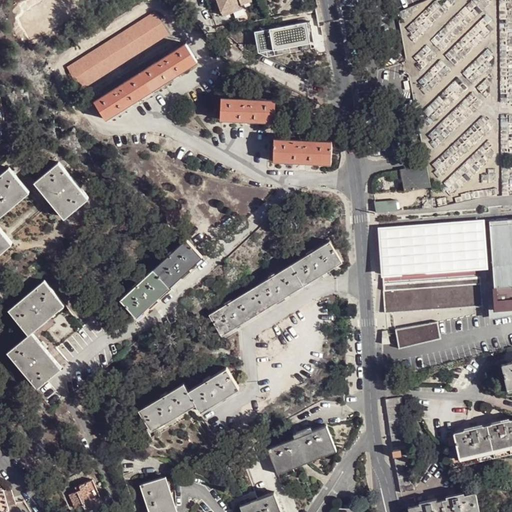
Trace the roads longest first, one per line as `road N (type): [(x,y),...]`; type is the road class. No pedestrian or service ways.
road 1 (residential): [(374,440),(343,100)]
road 2 (unclassified): [(191,0),(226,51),(343,100)]
